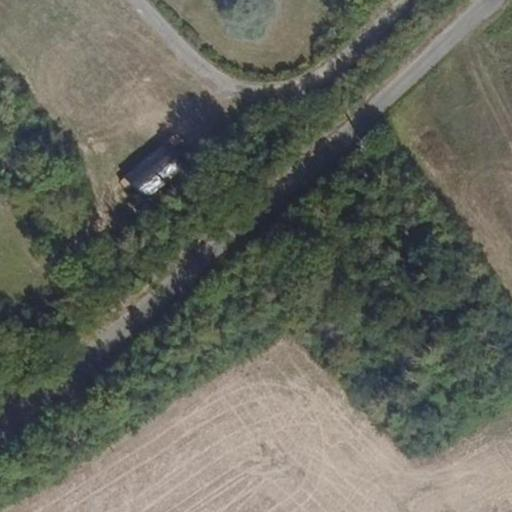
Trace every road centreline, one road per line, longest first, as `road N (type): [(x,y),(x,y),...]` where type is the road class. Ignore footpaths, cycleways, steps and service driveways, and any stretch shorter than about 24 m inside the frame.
road 1 (unclassified): [(495,0),(0,429)]
road 2 (unclassified): [(138,0),(226,88),(253,97),(304,88),(362,52),(414,0)]
